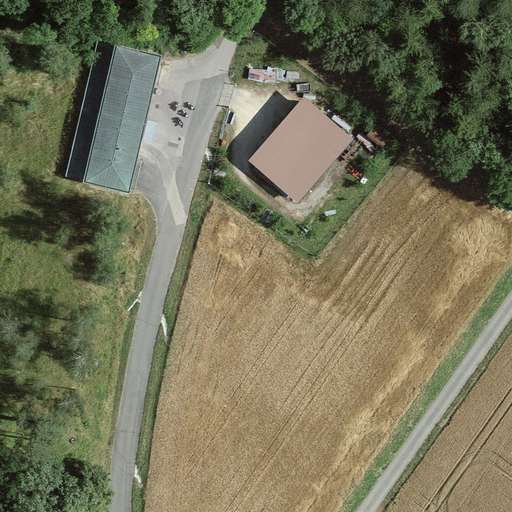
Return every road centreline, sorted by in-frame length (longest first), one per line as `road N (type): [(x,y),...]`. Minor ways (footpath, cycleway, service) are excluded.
road 1 (track): [(120,511),(129,396),(232,0)]
road 2 (unclassified): [(365,511),(511,304)]
